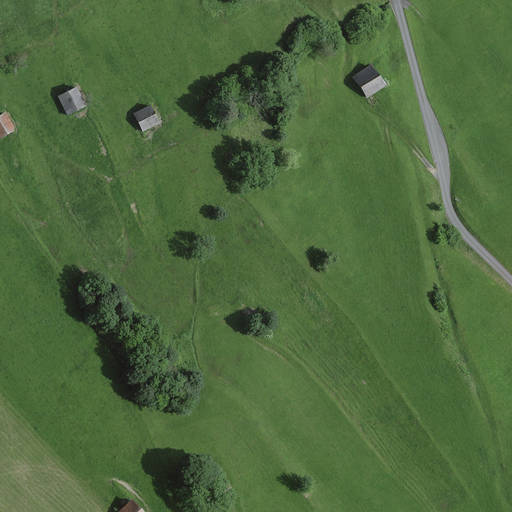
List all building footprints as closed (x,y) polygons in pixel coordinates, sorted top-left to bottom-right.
[(370,65),(352,78),(367,99),(386,85),(370,65)] [(73,90),(57,97),(66,117),(82,110),(73,90)] [(145,106),(130,114),(139,132),(155,124),(145,106)] [(1,115),(0,115),(0,138),(11,132),(1,115)] [(139,511),(130,501),(118,511),(139,511)]
